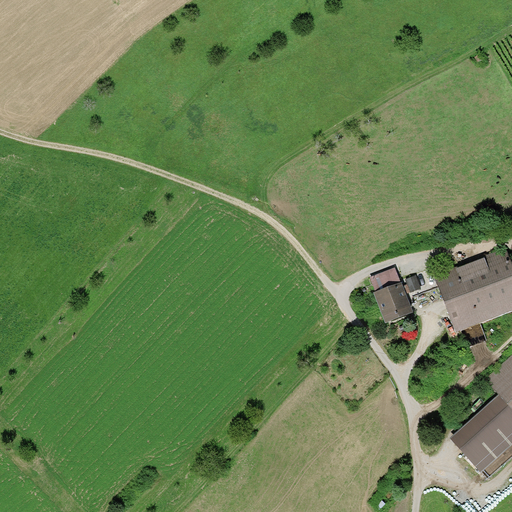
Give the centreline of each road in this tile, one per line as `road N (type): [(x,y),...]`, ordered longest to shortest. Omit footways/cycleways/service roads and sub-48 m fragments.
road 1 (track): [(324,281),(281,231),(230,200),(135,164),(0,132)]
road 2 (track): [(262,216),(260,191),(281,161),(511,29)]
road 3 (track): [(173,511),(352,320)]
road 4 (track): [(324,281),(400,380),(412,432),(413,511)]
road 5 (track): [(511,241),(389,262),(366,270),(336,298)]
road 6 (track): [(408,417),(511,339)]
